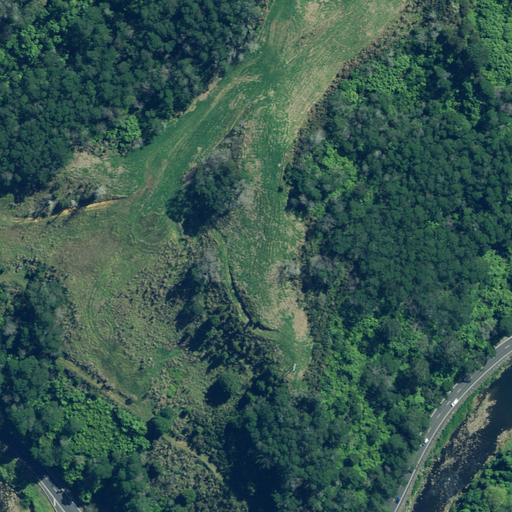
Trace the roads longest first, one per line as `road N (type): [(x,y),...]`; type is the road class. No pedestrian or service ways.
road 1 (track): [(0,273),(19,275),(34,289),(42,336),(56,351),(204,452),(244,497),(272,511)]
road 2 (track): [(215,0),(208,54),(180,86),(152,109),(60,123),(0,179)]
road 3 (trunk): [(511,333),(420,415),(370,511)]
